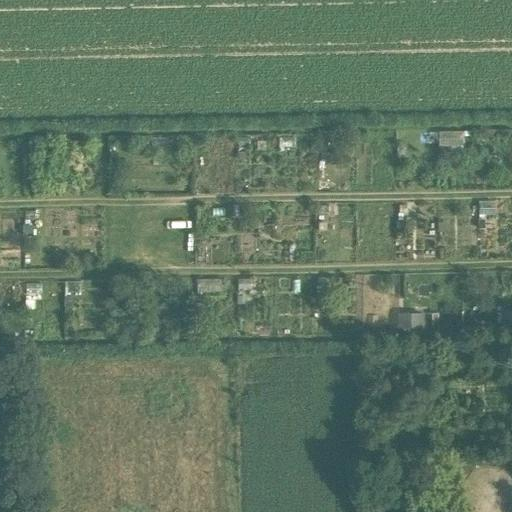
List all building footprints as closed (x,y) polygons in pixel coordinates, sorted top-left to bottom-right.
[(463,141),(463,129),(443,128),(442,140),(463,141)] [(404,219),(396,219),(396,230),(404,230),(404,219)] [(32,231),(32,223),(24,223),(24,231),(32,231)] [(73,306),(73,296),(65,296),(65,306),(73,306)] [(511,322),(511,308),(500,309),(500,322),(511,322)] [(398,311),(398,326),(424,326),(424,311),(398,311)]
